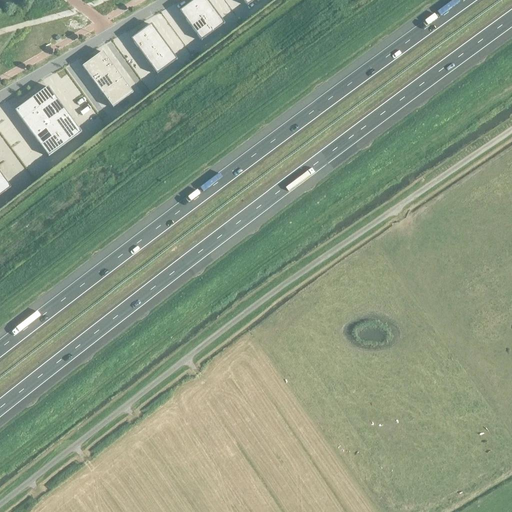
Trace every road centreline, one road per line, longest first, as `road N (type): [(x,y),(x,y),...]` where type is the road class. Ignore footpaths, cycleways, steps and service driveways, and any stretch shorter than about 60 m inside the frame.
road 1 (motorway): [(0,409),(511,19)]
road 2 (unclassified): [(0,505),(511,123)]
road 3 (motorway): [(463,0),(0,345)]
road 4 (unclassified): [(0,94),(111,29)]
